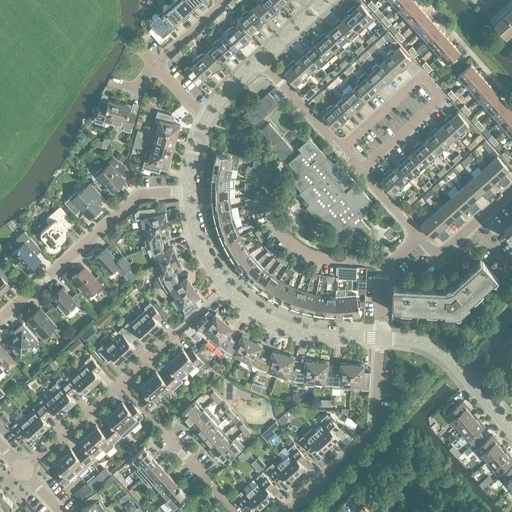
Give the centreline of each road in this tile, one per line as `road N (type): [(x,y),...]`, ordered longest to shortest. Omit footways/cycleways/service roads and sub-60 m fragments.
road 1 (residential): [(380,337),(308,332),(251,309),(204,255),(189,191)]
road 2 (residential): [(340,148),(420,77),(434,86),(439,101),(359,170)]
road 3 (residential): [(0,318),(131,199),(189,191)]
road 4 (residential): [(285,511),(375,428),(380,337)]
road 5 (residential): [(383,263),(321,259),(291,244),(267,206),(268,164)]
road 6 (residential): [(236,511),(120,383)]
road 7 (residential): [(511,431),(442,353),(380,337)]
road 8 (residential): [(23,468),(120,383)]
road 9 (residential): [(417,236),(441,253),(511,191)]
